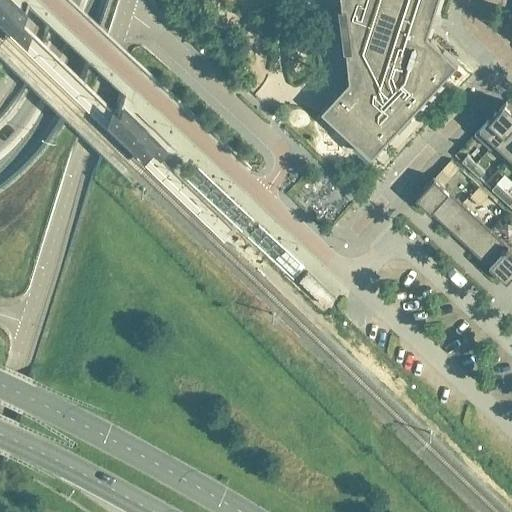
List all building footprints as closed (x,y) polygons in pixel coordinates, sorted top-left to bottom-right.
[(427,34),(437,0),(340,0),(341,9),(337,8),(343,50),(346,51),(348,80),(320,110),(370,156),(457,62),(427,34)] [(511,123),(511,107),(506,102),(504,100),(484,123),(474,134),(490,148),(495,143),(494,143),(511,123)] [(509,157),(511,153),(511,123),(494,143),(495,143),(509,157)] [(466,155),(461,161),(470,169),(475,163),(466,155)] [(447,162),(440,170),(449,178),(459,167),(450,159),(447,162)] [(484,171),(475,163),(470,169),(479,177),(484,171)] [(462,203),(433,177),(428,183),(415,197),(443,224),(462,203)] [(496,183),(491,189),(500,197),(505,191),(496,183)] [(478,186),(469,197),(478,205),(487,194),(478,186)] [(511,201),(511,197),(505,191),(500,197),(509,205),(511,201)] [(443,224),(471,249),(490,229),(462,203),(443,224)] [(471,249),(506,281),(511,274),(511,249),(490,229),(471,249)] [(298,280),(326,306),(334,298),(306,272),(298,280)]
